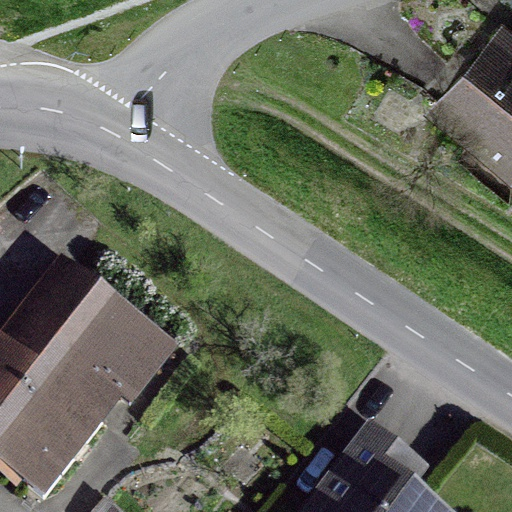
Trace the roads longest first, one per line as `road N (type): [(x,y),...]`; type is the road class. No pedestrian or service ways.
road 1 (tertiary): [(511,395),(109,131)]
road 2 (residential): [(299,0),(207,27),(109,131)]
